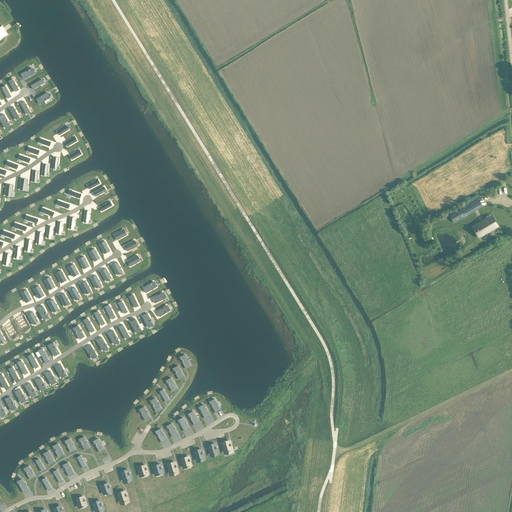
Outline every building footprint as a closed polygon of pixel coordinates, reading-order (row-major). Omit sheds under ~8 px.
[(481,201),(491,197),(488,191),(478,195),(481,201)] [(471,203),(452,213),(457,221),(475,210),(471,203)] [(480,234),(494,226),(490,218),(476,227),(480,234)] [(223,443),(222,443),(225,452),(228,451),(229,451),(229,450),(231,450),(232,450),(230,446),(231,445),(230,443),(229,441),(223,443)] [(208,446),(210,454),(210,455),(211,455),(214,454),(215,454),(215,453),(217,453),(217,452),(216,448),(216,446),(215,446),(215,444),(214,444),(215,444),(208,446)] [(195,451),(194,451),(197,460),(200,459),(201,459),(203,458),(204,458),(202,454),(203,454),(202,452),(202,451),(202,452),(201,449),(195,451)] [(181,458),(181,459),(184,467),(187,466),(187,467),(188,466),(190,465),(191,465),(190,465),(189,461),(190,461),(189,461),(189,459),(188,457),(188,456),(181,458)] [(168,464),(170,473),(171,473),(170,473),(174,472),(174,473),(175,472),(177,471),(176,467),(175,465),(176,465),(175,465),(175,462),(174,462),(168,464)] [(153,466),(156,475),(155,475),(156,475),(159,474),(160,474),(162,473),(161,469),(161,468),(161,467),(161,466),(160,466),(160,464),(153,466)] [(138,467),(141,476),(144,475),(145,475),(147,474),(148,474),(147,474),(146,470),(147,470),(147,469),(146,469),(146,467),(145,465),(138,467)] [(130,479),(131,479),(131,478),(130,478),(129,474),(130,474),(129,474),(129,472),(128,472),(128,470),(127,470),(121,472),(124,481),(127,480),(128,480),(128,479),(130,479)] [(101,485),(104,494),(107,493),(108,493),(108,492),(110,492),(111,492),(110,491),(110,492),(109,488),(109,487),(109,485),(108,485),(108,483),(107,483),(101,485)] [(127,500),(128,500),(127,500),(126,496),(127,496),(126,496),(126,494),(126,493),(125,494),(125,491),(118,493),(118,494),(118,493),(121,502),(124,501),(125,501),(127,500)] [(76,498),(76,499),(79,507),(82,506),(83,506),(86,505),(84,501),(85,501),(84,499),(83,496),(76,498)] [(102,510),(103,510),(103,509),(102,509),(101,505),(102,505),(101,505),(101,503),(100,503),(100,501),(100,500),(99,501),(100,501),(93,503),(96,511),(99,511),(100,511),(100,510),(102,510)]
